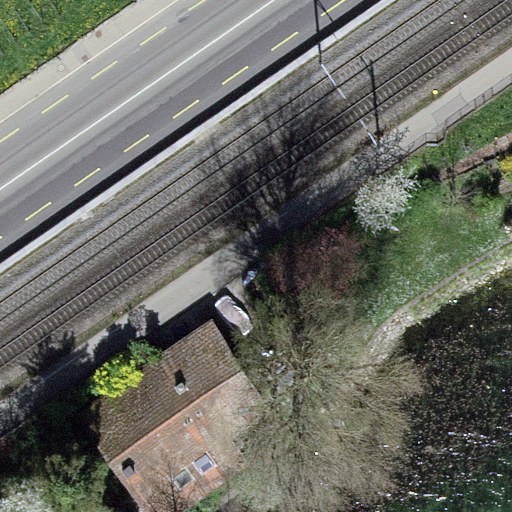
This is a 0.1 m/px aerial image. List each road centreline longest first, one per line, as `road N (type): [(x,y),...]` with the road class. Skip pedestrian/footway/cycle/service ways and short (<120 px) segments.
road 1 (residential): [(511,66),(0,421)]
road 2 (primary): [(275,0),(0,190)]
